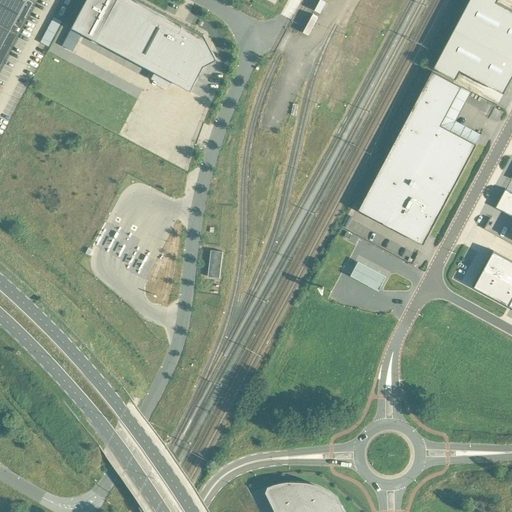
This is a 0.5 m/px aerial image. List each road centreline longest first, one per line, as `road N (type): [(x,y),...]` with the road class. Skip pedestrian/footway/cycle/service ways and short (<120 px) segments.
road 1 (unclassified): [(0,473),(67,507),(90,502),(173,353),(209,156),(248,60),(239,24),(202,0)]
road 2 (primary): [(192,511),(88,370),(0,282)]
road 3 (primary): [(0,312),(70,387),(165,511)]
road 4 (tertiary): [(362,441),(245,460),(205,488),(191,511)]
road 5 (tertiary): [(200,511),(228,477),(265,462),(362,465)]
road 6 (unclassified): [(511,124),(427,284)]
